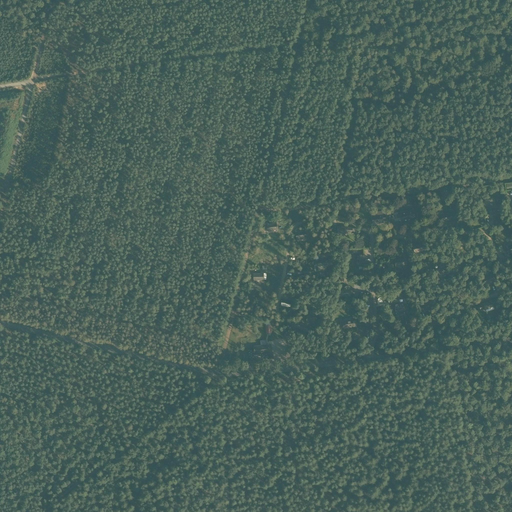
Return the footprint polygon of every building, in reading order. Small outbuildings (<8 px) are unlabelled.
[(490,209),(491,215),(501,214),(500,208),(500,206),(494,206),(495,208),(490,209)] [(412,220),(416,219),(414,212),(404,215),(404,212),(399,213),(401,223),(412,221),(412,220)] [(441,216),(442,222),(456,219),(456,214),(449,215),(449,213),(445,214),(446,215),(441,216)] [(263,224),(264,230),(267,230),(267,232),(277,230),(276,222),(273,223),(273,224),(267,224),(267,223),(263,224)] [(302,239),(306,238),(305,231),(299,232),(298,231),(294,232),(296,241),(302,240),(302,239)] [(425,251),(424,244),(423,244),(423,243),(420,243),(420,245),(413,246),(415,253),(425,251)] [(357,260),(356,267),(365,267),(364,260),(361,260),(361,256),(356,256),(357,260)] [(395,260),(396,267),(408,265),(406,258),(395,260)] [(440,269),(441,275),(451,273),(450,266),(440,269)] [(260,274),(253,274),(253,281),(263,281),(263,273),(260,273),(260,274)] [(489,276),(483,279),(486,285),(495,281),(492,273),(489,275),(489,276)] [(351,290),(344,291),(344,290),(339,291),(340,296),(344,296),(344,297),(354,296),(353,290),(353,289),(350,289),(351,290)] [(281,306),(290,308),(291,301),(282,299),(281,306)] [(421,305),(425,312),(434,307),(430,300),(421,305)] [(483,305),(482,305),(483,307),(482,307),(483,308),(484,310),(485,309),(485,310),(495,307),(495,306),(498,305),(496,300),(495,300),(483,304),(483,305)] [(394,304),(394,307),(395,311),(404,310),(404,308),(408,308),(407,303),(399,304),(399,303),(394,304)] [(318,314),(317,310),(314,311),(314,310),(309,311),(310,315),(303,317),(303,319),(306,319),(306,322),(316,320),(315,314),(318,314)] [(342,323),(343,328),(347,328),(357,327),(356,320),(346,321),(346,322),(342,323)] [(459,328),(461,327),(460,324),(449,327),(450,333),(460,330),(459,328)] [(253,347),(254,355),(268,354),(267,345),(253,347)]
